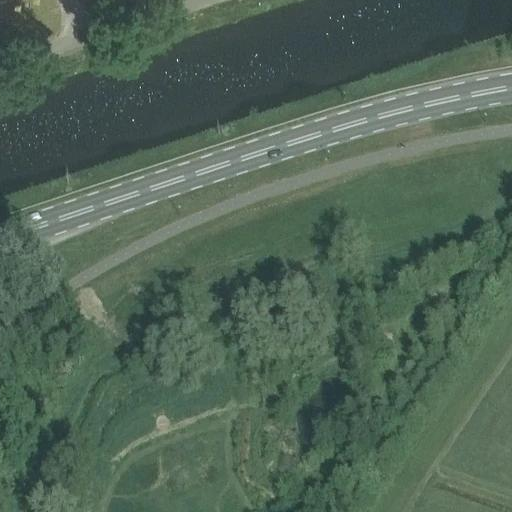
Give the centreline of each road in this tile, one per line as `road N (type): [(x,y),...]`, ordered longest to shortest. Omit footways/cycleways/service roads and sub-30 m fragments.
road 1 (secondary): [(511,88),(398,115),(0,244)]
road 2 (track): [(378,511),(399,466),(511,296)]
road 3 (unclassified): [(0,56),(197,0)]
